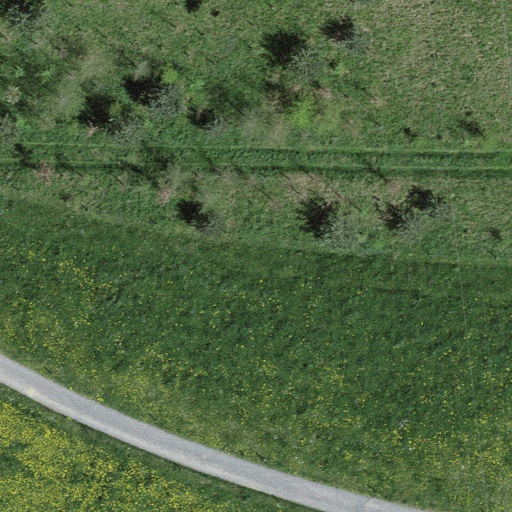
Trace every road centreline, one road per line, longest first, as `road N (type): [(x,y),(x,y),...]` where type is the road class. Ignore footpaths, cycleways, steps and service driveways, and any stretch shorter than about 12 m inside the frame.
road 1 (track): [(0,162),(511,164)]
road 2 (track): [(0,365),(217,464),(381,511)]
